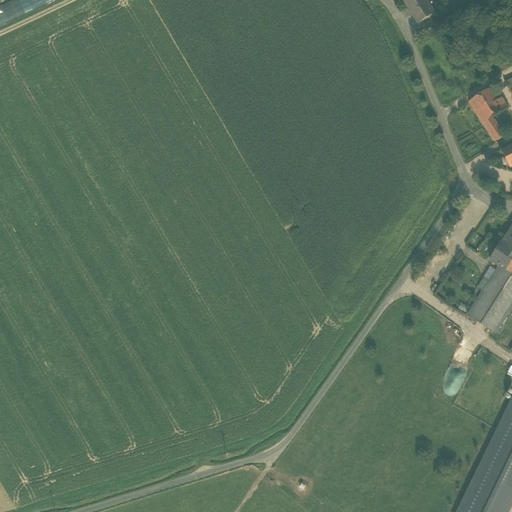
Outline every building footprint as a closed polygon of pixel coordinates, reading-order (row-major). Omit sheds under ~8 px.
[(403,0),(419,24),(435,14),(426,0),(403,0)] [(501,48),(511,37),(511,23),(495,43),(501,48)] [(505,136),(492,118),(508,108),(502,98),(498,100),(490,88),(469,102),(483,123),(496,142),(505,136)] [(511,167),(511,145),(501,151),(510,168),(511,167)] [(511,228),(503,242),(511,247),(511,228)] [(499,266),(507,271),(511,262),(511,247),(503,242),(491,261),(499,266)] [(511,307),(511,274),(507,271),(499,266),(467,315),(496,333),(511,307)] [(506,511),(511,501),(511,405),(460,511),(506,511)]
